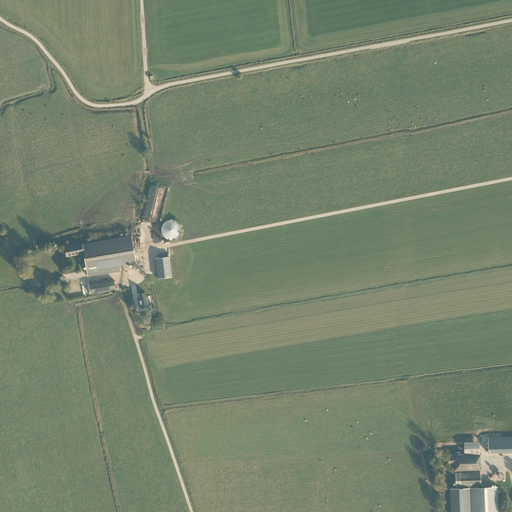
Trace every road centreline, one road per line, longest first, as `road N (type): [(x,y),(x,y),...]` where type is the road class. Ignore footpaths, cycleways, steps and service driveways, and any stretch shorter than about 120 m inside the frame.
road 1 (unclassified): [(149,93),(511,20)]
road 2 (track): [(118,286),(190,511)]
road 3 (unclassified): [(0,18),(32,37),(82,100),(125,104),(149,93)]
